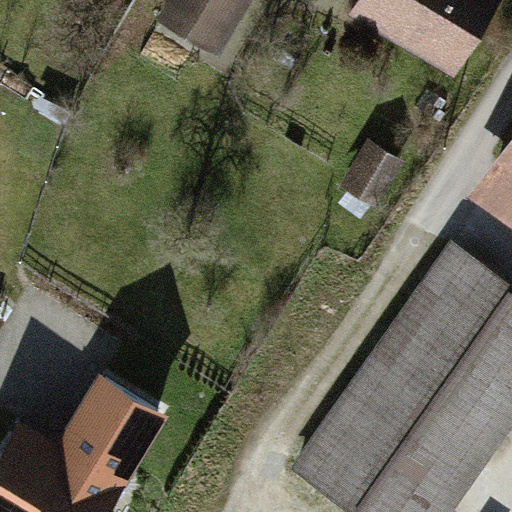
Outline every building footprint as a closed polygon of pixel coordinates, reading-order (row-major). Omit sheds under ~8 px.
[(246,0),(154,0),(143,19),(211,60),(246,0)] [(484,0),(341,0),(336,9),(439,73),(484,0)] [(511,120),(460,200),(511,235),(511,501),(510,505),(511,505),(511,120)] [(402,165),(363,142),(337,186),(375,209),(402,165)] [(446,511),(511,417),(511,290),(446,245),(285,477),(335,511),(446,511)] [(96,511),(154,417),(96,385),(68,439),(32,419),(0,479),(0,511),(96,511)]
